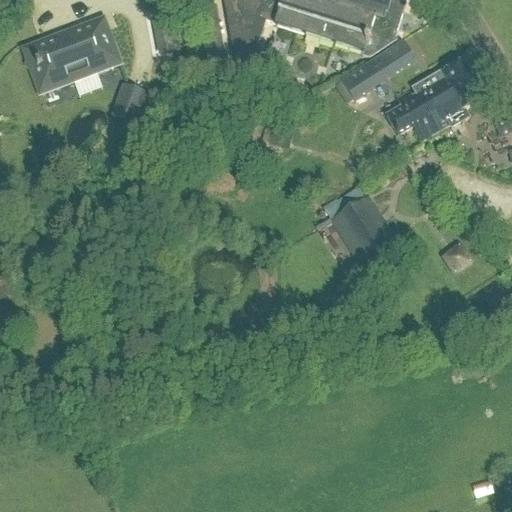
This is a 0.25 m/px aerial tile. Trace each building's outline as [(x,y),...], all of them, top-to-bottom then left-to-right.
[(397,45),(395,42),(408,0),(225,0),(224,1),(232,50),(260,45),(266,26),(276,29),(276,30),(364,57),(363,60),(370,62),(397,45)] [(26,69),(27,71),(29,73),(32,73),(41,97),(120,67),(104,25),(25,54),(29,64),(27,66),(26,69)] [(403,46),(342,86),(355,105),(415,65),(403,46)] [(223,52),(206,55),(211,84),(227,81),(223,52)] [(411,90),(414,94),(416,98),(413,100),(411,96),(397,104),(402,112),(386,121),(398,140),(413,131),(421,145),(450,128),(452,132),(469,122),(465,114),(485,102),(464,64),(422,89),(419,86),(411,90)] [(114,120),(137,129),(148,98),(125,90),(114,120)] [(209,91),(209,98),(208,101),(218,102),(219,92),(209,91)] [(398,245),(370,201),(344,217),(334,202),(323,209),(333,225),(332,226),(360,270),(398,245)] [(466,249),(451,264),(466,280),(481,265),(466,249)] [(427,356),(455,348),(450,332),(422,339),(427,356)] [(213,373),(213,347),(196,347),(197,373),(213,373)]
